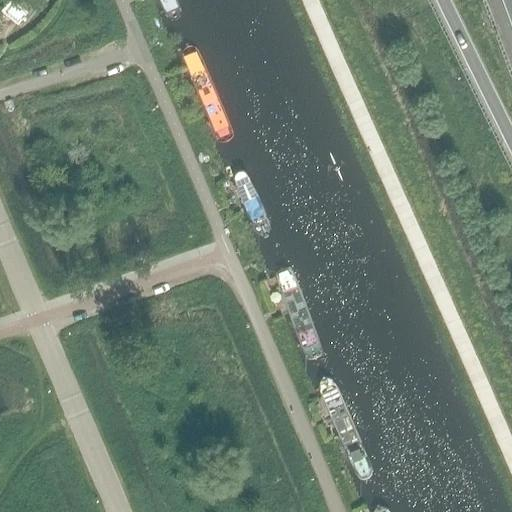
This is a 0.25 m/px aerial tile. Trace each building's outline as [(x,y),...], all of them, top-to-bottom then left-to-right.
[(15,0),(15,1),(28,11),(30,13),(40,0),(15,0)] [(156,0),(167,25),(185,17),(177,0),(156,0)] [(219,148),(237,140),(197,47),(179,54),(219,148)] [(260,243),(275,236),(247,170),(231,177),(260,243)] [(305,363),(324,357),(291,267),(272,273),(305,363)] [(330,372),(313,379),(354,479),(371,472),(330,372)] [(385,511),(376,487),(360,492),(366,511),(385,511)]
